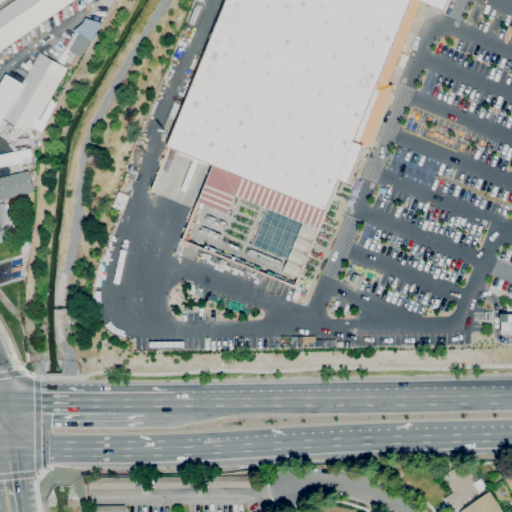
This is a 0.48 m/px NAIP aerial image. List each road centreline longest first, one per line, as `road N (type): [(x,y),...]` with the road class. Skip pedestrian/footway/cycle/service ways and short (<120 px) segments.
road 1 (trunk): [(511,394),(175,404)]
road 2 (residential): [(89,497),(265,496),(319,482)]
road 3 (trunk): [(111,449),(342,437)]
road 4 (trunk): [(342,437),(511,433)]
road 5 (trunk): [(147,405),(0,404)]
